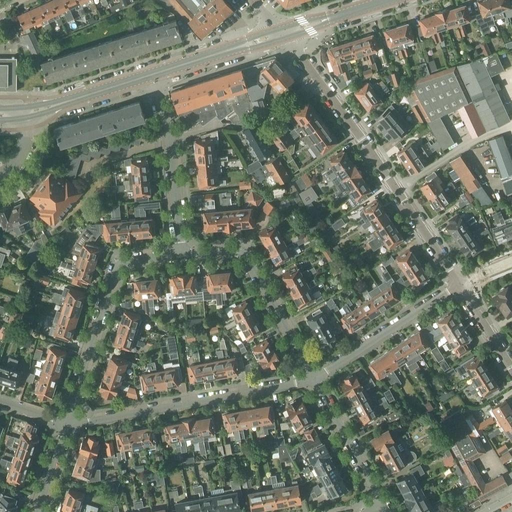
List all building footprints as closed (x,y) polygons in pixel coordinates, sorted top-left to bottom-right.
[(62,24),(58,13),(51,0),(40,5),(46,18),(47,20),(48,20),(53,17),(54,21),(56,20),(57,23),(56,24),(57,27),(62,24)] [(74,19),(71,13),(69,8),(65,0),(51,0),(58,13),(63,11),(68,22),(74,19)] [(86,14),(83,7),(82,7),(79,0),(65,0),(69,8),(71,13),(78,10),(80,16),(86,14)] [(79,0),(82,7),(83,7),(89,4),(92,11),(96,9),(92,0),(79,0)] [(169,0),(201,37),(233,9),(225,0),(169,0)] [(491,14),(486,0),(482,0),(477,2),(481,13),(475,15),(483,34),(483,35),(491,31),(489,26),(495,25),(494,20),(491,14)] [(498,0),(486,0),(491,14),(494,20),(504,17),(498,0)] [(509,0),(498,0),(504,17),(506,23),(510,21),(509,17),(511,16),(511,0),(509,1),(509,0)] [(42,26),(44,25),(47,31),(52,29),(48,20),(47,20),(46,18),(40,5),(29,10),(35,23),(40,21),(42,26)] [(112,13),(118,11),(115,5),(110,7),(112,13)] [(465,6),(453,10),(458,24),(459,28),(462,36),(467,35),(463,23),(470,21),(465,6)] [(448,9),(442,12),(447,28),(458,24),(453,10),(449,11),(448,9)] [(24,28),(35,23),(29,10),(17,15),(24,28)] [(435,15),(431,17),(439,42),(444,41),(441,30),(447,28),(442,12),(435,14),(435,15)] [(420,24),(415,26),(418,37),(423,35),(431,33),(434,44),(439,42),(431,17),(419,21),(420,24)] [(142,30),(148,48),(182,38),(176,20),(142,30)] [(414,43),(408,24),(396,28),(406,56),(411,55),(408,47),(407,47),(407,45),(414,43)] [(406,56),(396,28),(384,32),(389,47),(390,47),(391,50),(397,48),(400,58),(406,56)] [(109,41),(114,59),(148,48),(142,30),(109,41)] [(24,35),(36,62),(45,58),(33,31),(24,35)] [(373,36),(361,39),(366,54),(368,60),(369,64),(374,63),(371,53),(377,51),(383,49),(383,48),(384,48),(380,37),(374,39),(373,36)] [(361,39),(350,43),(355,58),(355,59),(362,57),(364,61),(368,60),(366,54),(361,39)] [(109,41),(75,52),(81,70),(114,59),(109,41)] [(485,56),(491,54),(485,41),(479,43),(485,56)] [(350,43),(339,46),(346,70),(348,70),(351,69),(348,60),(355,58),(350,43)] [(329,49),(328,53),(334,74),(342,72),(342,73),(339,74),(341,83),(337,85),(340,89),(341,89),(352,83),(352,82),(351,78),(348,70),(346,70),(339,46),(329,49)] [(47,80),(81,70),(75,52),(41,63),(47,80)] [(496,52),(491,54),(485,56),(481,58),(475,60),(457,66),(487,131),(509,120),(496,90),(500,88),(498,83),(494,84),(490,76),(504,70),(496,52)] [(0,57),(0,90),(17,91),(17,58),(14,58),(14,56),(12,56),(12,58),(0,57)] [(241,69),(246,85),(252,102),(263,98),(267,84),(270,81),(285,69),(275,58),(274,59),(272,58),(263,61),(262,62),(257,63),(256,63),(241,67),(241,69)] [(428,62),(432,74),(438,72),(434,60),(428,62)] [(420,64),(424,77),(430,75),(425,62),(420,64)] [(456,66),(438,72),(432,74),(430,75),(424,77),(406,83),(411,92),(410,92),(417,103),(426,120),(437,140),(449,134),(440,116),(457,108),(463,120),(465,120),(473,137),(485,131),(456,66)] [(254,117),(256,116),(251,102),(252,102),(246,85),(241,69),(240,69),(239,68),(226,72),(226,74),(214,78),(213,76),(207,78),(207,80),(206,80),(218,117),(220,120),(230,113),(233,124),(254,117)] [(285,69),(270,81),(279,93),(294,80),(285,69)] [(363,71),(365,78),(373,74),(371,69),(363,71)] [(391,74),(395,86),(401,84),(397,72),(391,74)] [(199,81),(198,82),(179,88),(178,87),(172,89),(172,90),(171,91),(182,127),(186,131),(199,121),(203,126),(217,115),(218,117),(206,80),(205,80),(204,79),(199,81)] [(354,92),(362,102),(385,85),(382,81),(376,85),(376,86),(372,88),(368,82),(354,92)] [(377,96),(387,88),(385,85),(362,102),(369,112),(382,103),(377,96)] [(405,94),(412,107),(417,103),(410,92),(405,94)] [(251,102),(256,116),(268,112),(263,98),(252,102),(251,102)] [(139,102),(97,115),(103,133),(145,119),(139,102)] [(300,125),(316,113),(315,112),(316,111),(312,106),(311,107),(308,103),(293,115),(300,125)] [(420,123),(426,120),(417,103),(412,107),(420,123)] [(382,132),(401,116),(392,105),(376,118),(378,121),(375,123),(379,128),(378,129),(380,131),(382,132)] [(303,137),(323,123),(322,121),(323,121),(319,115),(318,116),(316,113),(300,125),(287,134),(275,143),(281,150),(293,142),(291,140),(300,133),(303,137)] [(60,146),(103,133),(97,115),(55,128),(60,146)] [(411,127),(401,116),(382,132),(383,133),(383,134),(385,137),(386,137),(390,141),(393,139),(395,141),(411,127)] [(246,139),(248,142),(249,142),(253,150),(251,150),(254,156),(256,155),(259,160),(273,152),(256,123),(242,130),(247,138),(246,139)] [(310,146),(330,132),(327,129),(328,128),(324,123),(323,124),(323,123),(303,137),(310,147),(310,146)] [(282,127),(270,135),(275,143),(287,134),(286,132),(282,127)] [(195,140),(196,153),(213,151),(212,143),(218,142),(217,130),(203,135),(204,139),(195,140)] [(310,147),(317,156),(337,142),(336,140),(337,139),(333,134),(332,135),(330,132),(310,146),(310,147)] [(139,133),(137,139),(141,140),(149,143),(151,137),(139,133)] [(511,161),(505,141),(502,135),(487,140),(501,177),(511,173),(511,161)] [(139,146),(141,140),(137,139),(129,136),(127,142),(131,143),(139,146)] [(119,139),(117,145),(117,146),(121,147),(129,149),(131,143),(127,142),(119,139)] [(410,144),(397,153),(404,163),(428,148),(427,147),(425,144),(419,147),(415,141),(410,144)] [(107,149),(111,150),(119,152),(121,147),(117,146),(117,145),(109,143),(107,148),(107,149)] [(428,148),(404,163),(411,174),(423,165),(420,160),(431,153),(431,152),(437,148),(434,143),(427,147),(428,148)] [(99,146),(97,151),(97,152),(101,153),(109,155),(111,150),(107,149),(107,148),(99,146)] [(87,155),(91,156),(99,159),(101,153),(97,152),(97,151),(89,149),(87,155)] [(196,153),(198,164),(223,161),(228,160),(227,156),(218,157),(217,151),(213,151),(196,153)] [(326,171),(322,174),(325,178),(350,161),(347,157),(347,156),(345,153),(344,152),(343,151),(327,162),(331,168),(326,171)] [(79,152),(77,158),(81,159),(89,162),(91,156),(87,155),(81,153),(79,152)] [(461,153),(449,162),(451,165),(451,166),(453,169),(454,169),(459,177),(464,185),(470,193),(471,192),(481,185),(476,177),(476,176),(461,153)] [(67,161),(79,165),(81,159),(77,158),(69,155),(67,161)] [(277,155),(265,163),(265,164),(253,171),(259,181),(271,174),(278,185),(289,177),(283,166),(277,155)] [(132,161),(132,157),(124,160),(120,161),(120,166),(125,166),(132,165),(133,173),(148,171),(150,171),(149,164),(147,164),(147,159),(132,161)] [(67,161),(66,167),(77,170),(79,165),(67,161)] [(224,165),(223,161),(198,164),(199,176),(215,174),(222,173),(221,166),(224,165)] [(350,161),(325,178),(328,183),(332,180),(336,185),(358,170),(355,164),(353,165),(350,161)] [(77,170),(66,167),(64,172),(75,177),(77,170)] [(453,169),(448,172),(449,173),(454,181),(459,177),(454,169),(453,169)] [(358,170),(336,185),(340,191),(340,190),(343,195),(363,181),(361,177),(362,176),(358,170)] [(150,171),(148,171),(133,173),(134,180),(129,181),(129,180),(124,181),(124,185),(149,183),(149,178),(150,178),(150,171)] [(427,182),(421,186),(424,191),(423,192),(427,197),(428,197),(428,198),(442,189),(442,188),(438,183),(441,181),(437,175),(434,171),(425,178),(427,182)] [(511,173),(501,177),(507,196),(511,194),(511,173)] [(58,180),(51,174),(31,197),(37,202),(35,204),(41,209),(40,211),(42,213),(41,215),(50,223),(52,222),(54,224),(81,192),(66,180),(65,181),(60,177),(58,180)] [(215,174),(199,176),(200,188),(226,185),(225,180),(216,181),(215,174)] [(301,177),(296,181),(301,190),(307,186),(302,177),(301,177)] [(253,182),(250,182),(250,181),(239,182),(240,189),(251,188),(251,187),(255,187),(253,182)] [(338,198),(336,200),(339,204),(342,202),(350,197),(356,205),(352,207),(353,208),(368,197),(366,194),(370,191),(369,190),(370,188),(368,186),(366,185),(363,181),(343,195),(338,198)] [(442,189),(428,198),(436,210),(444,204),(445,206),(450,203),(449,201),(455,197),(451,190),(454,187),(454,186),(453,184),(452,183),(451,182),(442,188),(442,189)] [(150,188),(149,183),(124,185),(124,190),(134,189),(136,202),(149,201),(148,195),(150,195),(150,194),(152,193),(151,188),(150,188)] [(481,185),(471,192),(473,194),(478,201),(482,208),(493,203),(481,185)] [(305,189),(299,193),(305,205),(306,205),(313,200),(305,189)] [(467,204),(473,200),(467,191),(461,195),(467,204)] [(245,210),(240,210),(241,227),(243,227),(243,226),(254,225),(253,218),(255,217),(254,212),(253,212),(252,209),(255,205),(257,206),(262,198),(252,192),(247,200),(250,202),(245,210)] [(298,192),(289,197),(292,202),(300,198),(298,192)] [(203,216),(202,216),(202,222),(204,222),(204,230),(205,230),(205,231),(212,230),(212,229),(215,229),(215,230),(217,230),(215,212),(214,200),(214,193),(204,194),(204,200),(203,203),(211,210),(211,213),(203,213),(203,216)] [(272,204),(267,213),(273,216),(278,208),(281,210),(288,207),(284,199),(273,205),(272,204)] [(267,201),(261,209),(267,213),(272,204),(267,201)] [(358,227),(361,225),(383,211),(376,201),(363,210),(360,212),(360,214),(362,218),(355,222),(358,227)] [(22,202),(10,207),(19,228),(20,228),(22,233),(26,232),(24,227),(31,225),(29,221),(30,221),(22,202)] [(305,205),(305,206),(308,211),(314,207),(311,202),(306,205),(305,205)] [(139,208),(139,216),(140,220),(141,236),(154,235),(153,219),(145,219),(143,203),(134,204),(135,208),(139,208)] [(19,228),(10,207),(9,205),(0,209),(0,223),(1,226),(2,225),(4,229),(12,226),(15,232),(16,232),(17,235),(22,233),(20,228),(19,228)] [(89,225),(86,229),(97,238),(102,232),(105,232),(106,240),(118,239),(116,222),(116,218),(115,210),(111,210),(112,222),(104,223),(104,224),(89,225)] [(240,210),(228,211),(229,229),(237,229),(237,227),(239,227),(241,227),(240,210)] [(228,211),(215,212),(217,230),(219,229),(222,228),(222,230),(229,229),(228,211)] [(389,220),(383,211),(361,225),(364,229),(372,223),(376,229),(389,220)] [(500,211),(496,213),(507,239),(511,237),(511,220),(511,217),(504,220),(500,211)] [(498,227),(491,230),(496,243),(497,243),(498,244),(503,242),(503,241),(507,239),(496,213),(493,214),(498,227)] [(451,223),(447,226),(448,227),(447,229),(450,232),(451,232),(454,236),(467,227),(467,228),(477,221),(474,217),(464,223),(458,214),(449,220),(451,223)] [(123,240),(130,240),(128,221),(121,222),(120,218),(116,218),(116,222),(118,239),(123,238),(123,240)] [(140,220),(128,221),(130,240),(137,239),(137,237),(141,236),(140,220)] [(396,230),(389,220),(376,229),(372,232),(375,237),(368,242),(366,244),(369,248),(371,247),(376,243),(396,230)] [(267,230),(260,233),(265,244),(280,236),(275,225),(272,227),(271,225),(266,228),(267,230)] [(467,227),(454,236),(455,237),(454,239),(456,242),(458,242),(460,246),(482,232),(479,228),(474,232),(474,231),(471,234),(467,228),(467,227)] [(92,245),(97,238),(86,229),(77,243),(69,251),(81,255),(97,260),(97,259),(98,259),(100,253),(99,253),(100,248),(92,245)] [(371,247),(374,251),(385,243),(389,249),(402,240),(396,230),(376,243),(371,247)] [(482,232),(460,246),(463,250),(462,251),(465,255),(466,255),(467,256),(472,252),(473,253),(474,252),(476,253),(479,251),(479,249),(481,248),(477,243),(480,241),(479,239),(484,235),(482,232)] [(46,242),(43,234),(39,236),(41,238),(35,240),(31,246),(41,252),(44,245),(43,244),(46,242)] [(286,246),(271,254),(277,265),(284,261),(284,262),(290,259),(289,258),(298,253),(295,247),(305,241),(309,239),(307,235),(299,239),(292,243),(286,246)] [(266,245),(265,246),(267,250),(268,250),(271,254),(286,246),(280,236),(265,244),(266,245)] [(337,244),(333,247),(338,254),(342,251),(337,244)] [(41,252),(31,246),(28,251),(39,258),(41,252)] [(327,246),(320,250),(328,261),(334,257),(327,246)] [(0,265),(1,266),(4,258),(5,254),(9,255),(10,250),(5,248),(3,253),(0,251),(0,265)] [(409,250),(396,258),(403,268),(416,260),(415,259),(416,257),(414,254),(412,254),(409,250)] [(39,258),(28,251),(25,257),(37,265),(39,258)] [(391,254),(381,261),(385,266),(395,260),(391,254)] [(96,261),(97,260),(81,255),(79,262),(66,257),(65,262),(64,262),(72,265),(78,266),(93,271),(94,266),(96,267),(98,261),(96,261)] [(344,255),(339,258),(343,265),(348,261),(344,255)] [(358,255),(354,258),(358,265),(363,262),(358,255)] [(416,260),(403,268),(410,278),(423,270),(420,266),(421,265),(418,260),(417,261),(416,260)] [(91,276),(93,271),(78,266),(72,265),(64,262),(65,262),(61,261),(60,266),(69,269),(67,276),(74,279),(73,283),(81,286),(83,281),(89,283),(90,282),(91,282),(93,276),(91,276)] [(342,271),(339,264),(330,269),(334,276),(342,271)] [(290,272),(283,276),(288,286),(303,278),(303,279),(316,271),(314,267),(308,270),(308,269),(301,273),(297,267),(295,269),(295,268),(289,271),(290,272)] [(404,282),(399,285),(402,289),(412,283),(416,288),(417,288),(418,289),(423,286),(422,284),(429,280),(428,278),(429,277),(427,274),(425,274),(423,270),(410,278),(404,282)] [(225,273),(219,274),(221,290),(225,289),(233,288),(233,287),(234,286),(234,281),(233,281),(232,272),(230,273),(230,271),(224,272),(225,273)] [(379,286),(378,286),(390,304),(391,304),(393,304),(396,302),(396,301),(401,298),(391,283),(394,281),(388,271),(382,275),(386,281),(379,286)] [(50,278),(37,273),(35,281),(48,285),(50,278)] [(207,277),(201,277),(202,282),(202,291),(203,291),(204,299),(216,298),(217,305),(222,304),(221,293),(221,290),(219,274),(214,274),(214,273),(209,273),(209,275),(207,275),(207,277)] [(190,274),(183,275),(184,293),(185,301),(204,299),(203,291),(202,291),(197,292),(195,276),(190,276),(190,274)] [(172,294),(166,294),(168,318),(174,318),(173,309),(172,309),(171,305),(178,304),(177,302),(185,301),(184,293),(183,275),(175,276),(175,278),(170,278),(172,294)] [(151,280),(146,281),(149,307),(154,306),(153,296),(160,295),(160,292),(161,292),(161,286),(159,286),(159,279),(158,279),(157,278),(151,278),(151,280)] [(289,287),(288,288),(290,293),(291,292),(294,296),(316,284),(314,280),(314,279),(310,281),(311,281),(306,284),(303,279),(303,278),(288,286),(289,287)] [(135,288),(133,288),(134,295),(136,295),(136,298),(143,297),(143,298),(142,298),(142,305),(144,305),(145,314),(150,316),(149,307),(146,281),(142,281),(142,279),(135,280),(135,282),(134,282),(135,288)] [(316,284),(294,296),(300,307),(307,303),(307,304),(313,301),(312,300),(315,299),(312,294),(320,290),(319,288),(324,285),(322,281),(316,284)] [(378,287),(368,293),(380,311),(385,308),(386,309),(389,307),(389,305),(390,304),(378,286),(379,286),(378,286),(378,287)] [(53,296),(53,297),(81,306),(82,301),(84,301),(85,295),(84,295),(85,293),(84,293),(84,294),(64,287),(62,294),(55,292),(53,296)] [(365,287),(361,290),(365,295),(364,296),(368,301),(362,305),(370,318),(371,317),(373,317),(376,315),(376,314),(380,311),(368,293),(365,287)] [(499,294),(493,298),(499,307),(511,298),(511,292),(511,293),(507,287),(505,288),(504,288),(500,290),(500,291),(499,293),(499,294)] [(38,291),(32,290),(31,289),(27,301),(34,303),(38,291)] [(53,297),(52,301),(65,306),(63,312),(77,317),(77,316),(79,316),(81,311),(79,310),(81,306),(53,297)] [(352,304),(349,298),(344,301),(348,307),(352,304)] [(511,298),(499,307),(500,309),(501,308),(507,317),(511,314),(511,298)] [(334,301),(328,305),(333,312),(338,308),(334,301)] [(225,308),(224,308),(229,317),(235,314),(238,319),(252,311),(251,310),(252,309),(249,303),(248,304),(246,302),(243,304),(242,303),(236,306),(235,303),(225,308)] [(362,305),(352,312),(360,324),(365,321),(366,322),(369,320),(369,318),(370,318),(362,305)] [(308,319),(306,320),(310,327),(326,319),(326,320),(327,319),(321,309),(321,310),(320,309),(315,311),(316,313),(307,318),(308,319)] [(7,326),(16,329),(21,313),(12,310),(7,326)] [(123,315),(121,321),(122,321),(122,322),(142,328),(145,317),(126,310),(124,315),(123,315)] [(47,315),(46,319),(53,322),(73,328),(75,324),(76,324),(78,318),(77,318),(77,317),(63,312),(57,311),(55,317),(47,315)] [(252,311),(238,319),(225,325),(227,329),(240,322),(243,329),(258,321),(255,314),(253,315),(252,311)] [(431,324),(425,328),(431,338),(434,336),(457,322),(454,317),(454,316),(453,313),(451,313),(450,311),(443,316),(442,315),(437,318),(438,319),(437,320),(441,326),(434,330),(431,324)] [(352,312),(342,318),(345,323),(347,326),(350,331),(351,330),(353,330),(356,328),(356,327),(360,324),(352,312)] [(23,313),(19,324),(22,325),(20,331),(32,334),(33,329),(25,326),(29,315),(23,313)] [(326,319),(310,327),(314,335),(316,334),(317,336),(316,336),(317,337),(331,329),(326,320),(326,319)] [(262,328),(258,321),(243,329),(242,329),(248,341),(253,338),(253,337),(259,333),(262,331),(261,328),(262,328)] [(52,327),(50,334),(70,340),(70,339),(71,339),(73,334),(72,333),(73,328),(53,322),(52,327)] [(120,329),(118,333),(142,341),(144,337),(139,335),(142,328),(122,322),(121,323),(120,322),(118,328),(120,329)] [(457,322),(434,336),(437,340),(446,334),(450,340),(463,332),(462,331),(463,329),(461,326),(459,326),(457,322)] [(331,329),(317,337),(317,339),(318,338),(319,340),(317,341),(322,351),(329,347),(328,346),(336,342),(335,341),(337,340),(334,335),(339,332),(336,327),(331,329)] [(195,338),(194,331),(185,333),(186,340),(195,338)] [(196,333),(197,340),(207,338),(206,331),(196,333)] [(410,339),(419,352),(428,345),(420,332),(410,339)] [(450,340),(445,343),(449,349),(453,347),(459,355),(469,349),(466,344),(469,342),(467,338),(468,337),(465,332),(464,333),(463,332),(450,340)] [(115,337),(114,343),(115,343),(114,345),(129,350),(131,343),(144,347),(145,342),(142,341),(118,333),(117,338),(115,337)] [(22,334),(19,344),(30,347),(33,338),(22,334)] [(169,354),(177,352),(174,336),(166,337),(169,354)] [(227,375),(241,373),(238,358),(230,359),(229,355),(228,355),(227,349),(226,349),(224,339),(223,339),(223,337),(219,338),(221,350),(222,350),(224,360),(227,375)] [(419,352),(410,339),(399,346),(416,371),(417,372),(421,369),(412,356),(419,352)] [(257,347),(253,349),(259,358),(274,349),(271,343),(269,344),(268,341),(264,343),(264,342),(257,346),(257,347)] [(52,347),(51,347),(47,358),(63,363),(66,352),(67,348),(53,344),(52,347)] [(416,371),(399,346),(390,351),(399,364),(404,361),(407,366),(408,366),(411,371),(412,371),(413,373),(416,371)] [(430,350),(438,362),(444,358),(436,346),(430,350)] [(250,363),(245,365),(246,374),(256,368),(255,367),(258,365),(261,371),(264,369),(271,365),(272,368),(279,364),(278,361),(280,360),(274,349),(259,358),(250,363)] [(227,375),(224,360),(222,350),(221,350),(217,351),(219,361),(212,363),(215,377),(216,377),(227,375)] [(6,367),(0,364),(0,383),(1,384),(1,382),(6,383),(14,359),(16,352),(11,351),(6,367)] [(379,358),(395,382),(397,386),(401,383),(392,369),(399,364),(390,351),(379,358)] [(194,353),(196,366),(188,367),(191,382),(204,380),(201,365),(199,352),(194,353)] [(112,356),(109,368),(124,373),(126,366),(128,361),(112,356)] [(473,357),(456,368),(461,374),(468,370),(472,375),(485,367),(484,366),(485,365),(483,362),(481,361),(479,357),(474,360),(473,357)] [(47,358),(44,370),(59,375),(63,363),(47,358)] [(395,382),(379,358),(369,365),(377,378),(384,374),(391,384),(395,382)] [(14,359),(6,383),(10,385),(9,387),(15,389),(16,387),(18,387),(23,372),(15,369),(18,360),(14,359)] [(155,362),(151,363),(155,388),(160,387),(162,388),(165,388),(166,386),(167,386),(164,371),(157,373),(155,362)] [(148,375),(135,377),(137,387),(142,386),(143,390),(145,390),(146,391),(149,390),(150,389),(155,388),(151,363),(147,363),(148,367),(147,369),(148,375)] [(172,363),(163,364),(165,371),(164,371),(167,386),(168,386),(170,387),(173,386),(174,385),(179,384),(179,379),(182,379),(179,363),(172,364),(172,363)] [(204,380),(215,377),(212,363),(201,365),(204,380)] [(447,363),(441,366),(444,371),(450,367),(447,363)] [(476,382),(468,386),(471,390),(491,377),(489,373),(489,371),(487,368),(486,368),(485,367),(472,375),(476,382)] [(124,373),(109,368),(105,379),(129,386),(130,382),(121,380),(124,373)] [(43,371),(40,381),(55,386),(59,375),(44,370),(43,371)] [(348,395),(362,387),(367,384),(373,381),(370,377),(362,382),(359,377),(357,378),(356,376),(353,377),(352,375),(345,379),(346,381),(340,384),(346,395),(348,394),(348,395)] [(468,386),(463,389),(468,397),(481,389),(485,396),(486,395),(487,398),(493,394),(492,392),(498,388),(497,386),(497,385),(496,382),(494,381),(491,377),(471,390),(468,386)] [(129,386),(105,379),(103,379),(99,390),(104,392),(103,396),(112,399),(113,395),(116,396),(119,388),(127,391),(126,396),(138,400),(135,388),(129,387),(129,386)] [(55,386),(40,381),(36,393),(38,394),(37,397),(47,400),(48,397),(52,398),(55,386)] [(348,395),(353,405),(367,397),(364,391),(370,388),(376,385),(373,381),(367,384),(362,387),(348,395)] [(388,402),(395,399),(389,389),(383,392),(388,402)] [(450,396),(447,392),(438,397),(441,402),(450,396)] [(353,405),(360,416),(374,408),(373,408),(367,397),(353,405)] [(289,407),(286,409),(289,415),(286,417),(289,422),(306,413),(308,411),(302,400),(297,403),(295,399),(287,403),(289,407)] [(381,404),(377,407),(379,412),(390,406),(387,400),(380,404),(381,404)] [(489,425),(499,418),(511,410),(506,400),(493,409),(496,413),(491,416),(492,417),(487,421),(489,425)] [(429,411),(433,408),(429,402),(425,404),(429,411)] [(271,405),(259,407),(262,422),(263,428),(267,427),(267,428),(275,427),(271,405)] [(259,407),(247,409),(250,424),(257,423),(259,435),(264,434),(263,428),(262,422),(259,407)] [(374,408),(360,416),(364,424),(374,418),(375,420),(382,416),(379,412),(377,407),(374,408)] [(240,439),(241,439),(245,438),(242,426),(250,424),(247,409),(235,412),(240,437),(240,439)] [(386,416),(389,422),(400,415),(397,410),(386,416)] [(443,432),(465,418),(460,410),(438,422),(443,432)] [(511,410),(499,418),(503,425),(488,434),(490,438),(505,429),(511,424),(511,410)] [(235,412),(223,414),(226,429),(233,427),(236,442),(241,441),(241,439),(240,439),(240,437),(235,412)] [(312,423),(306,413),(289,422),(284,422),(285,429),(290,428),(290,426),(294,424),(297,430),(299,432),(300,434),(309,430),(308,427),(313,425),(312,423)] [(472,414),(465,418),(476,436),(477,435),(482,432),(472,414)] [(205,419),(200,420),(205,446),(206,450),(210,449),(208,440),(216,438),(212,417),(211,418),(209,417),(206,417),(205,419)] [(195,418),(188,420),(191,437),(192,443),(199,442),(201,454),(206,453),(206,450),(205,446),(200,420),(195,421),(194,419),(195,419),(195,418)] [(465,418),(443,432),(465,472),(471,483),(480,501),(508,486),(502,475),(485,484),(475,465),(474,465),(472,460),(486,452),(477,435),(476,436),(465,418)] [(182,423),(176,424),(181,451),(181,452),(187,451),(185,438),(191,437),(188,420),(180,421),(182,421),(182,423)] [(166,426),(164,426),(167,441),(174,439),(175,447),(176,447),(177,452),(181,451),(176,424),(172,425),(170,424),(167,425),(166,426)] [(142,429),(141,430),(143,444),(144,450),(156,448),(155,443),(157,442),(155,434),(154,434),(153,427),(147,428),(146,427),(142,428),(142,429)] [(309,432),(305,434),(308,440),(317,435),(314,429),(309,432)] [(13,442),(19,444),(34,449),(38,437),(35,436),(36,433),(26,430),(25,433),(23,432),(21,439),(15,437),(13,442)] [(130,431),(129,432),(131,446),(133,453),(139,452),(140,457),(146,456),(144,450),(143,444),(141,430),(135,430),(134,430),(131,430),(130,431)] [(378,450),(379,450),(379,449),(394,440),(388,430),(372,439),(378,450)] [(122,433),(117,434),(120,452),(122,461),(126,460),(124,448),(131,446),(129,432),(128,432),(126,431),(123,432),(122,433)] [(6,434),(4,439),(13,442),(15,437),(6,434)] [(308,440),(299,445),(305,455),(308,453),(313,464),(329,456),(330,455),(324,444),(322,445),(321,443),(317,435),(308,440)] [(278,447),(285,446),(284,436),(277,437),(277,438),(278,444),(278,447)] [(83,439),(79,451),(81,452),(81,451),(100,458),(101,452),(98,451),(100,445),(96,444),(98,440),(90,437),(88,441),(83,439)] [(379,449),(379,450),(384,459),(400,451),(400,452),(405,449),(406,448),(402,441),(401,441),(399,438),(394,440),(379,449)] [(434,443),(438,451),(447,446),(443,438),(434,443)] [(108,457),(115,457),(112,440),(105,442),(108,457)] [(18,449),(15,455),(30,460),(34,449),(19,444),(13,442),(12,447),(18,449)] [(496,450),(499,454),(508,449),(505,444),(496,450)] [(285,446),(278,447),(279,452),(280,462),(286,461),(287,463),(292,461),(286,446),(285,446)] [(400,451),(384,459),(391,471),(400,466),(401,468),(414,461),(415,460),(416,459),(416,458),(416,457),(416,456),(416,454),(415,453),(415,452),(413,451),(412,451),(411,451),(410,451),(409,451),(407,448),(406,448),(405,449),(400,452),(400,451)] [(78,457),(77,460),(78,462),(77,463),(96,469),(100,458),(81,451),(81,452),(79,456),(78,457)] [(499,458),(502,463),(511,457),(511,456),(509,451),(499,458)] [(447,457),(442,460),(447,468),(456,462),(452,454),(452,455),(447,457)] [(30,461),(30,460),(15,455),(13,462),(8,460),(6,465),(12,467),(27,472),(30,461)] [(155,456),(157,466),(164,465),(162,455),(155,456)] [(329,456),(313,464),(319,475),(336,466),(332,460),(331,461),(329,456)] [(27,472),(12,467),(6,465),(0,462),(0,468),(4,470),(10,472),(7,481),(22,485),(27,472)] [(75,469),(73,474),(88,479),(87,482),(101,480),(100,469),(96,469),(77,463),(77,464),(75,465),(74,468),(75,469)] [(409,470),(411,473),(397,481),(403,492),(418,484),(415,478),(424,473),(420,464),(409,470)] [(336,466),(319,475),(325,485),(340,477),(338,473),(339,472),(336,466)] [(145,474),(147,481),(148,486),(150,486),(149,480),(156,479),(157,485),(165,484),(162,471),(145,474)] [(465,472),(458,475),(465,487),(471,483),(465,472)] [(272,484),(273,488),(276,506),(288,504),(285,486),(284,481),(276,482),(275,476),(270,477),(272,484)] [(314,491),(310,493),(313,499),(317,496),(316,495),(327,489),(331,497),(339,493),(341,495),(348,491),(340,477),(325,485),(320,488),(314,491)] [(108,491),(116,494),(115,495),(116,495),(122,478),(104,481),(104,482),(106,482),(107,489),(107,490),(108,491)] [(223,490),(227,511),(230,511),(234,511),(234,510),(240,509),(238,500),(243,499),(242,490),(241,490),(239,479),(230,480),(232,489),(223,490)] [(292,484),(285,486),(288,504),(301,502),(297,483),(297,484),(297,480),(292,481),(292,484)] [(211,491),(212,496),(214,511),(227,511),(223,490),(223,488),(215,490),(214,483),(209,484),(210,491),(211,491)] [(422,491),(418,484),(403,492),(406,499),(405,500),(407,504),(423,494),(421,491),(422,491)] [(200,498),(202,511),(214,511),(212,496),(204,498),(202,485),(198,486),(197,486),(199,493),(200,498)] [(261,490),(264,508),(276,506),(273,488),(261,490)] [(64,502),(90,510),(96,511),(97,508),(92,506),(86,504),(86,505),(81,503),(84,495),(68,490),(64,502)] [(177,490),(168,492),(170,498),(178,497),(177,490)] [(251,510),(264,508),(261,490),(248,492),(251,510)] [(0,511),(13,511),(16,503),(15,503),(16,498),(14,497),(15,495),(7,493),(6,495),(1,493),(0,497),(0,511)] [(423,494),(407,504),(409,508),(411,507),(413,511),(417,511),(429,506),(423,494)] [(187,501),(189,511),(202,511),(200,498),(187,501)] [(471,509),(482,504),(479,498),(468,504),(471,509)] [(133,502),(135,509),(143,507),(142,500),(133,502)] [(189,511),(187,501),(175,503),(176,511),(189,511)] [(58,511),(89,511),(90,510),(64,502),(63,506),(61,505),(58,511)]
